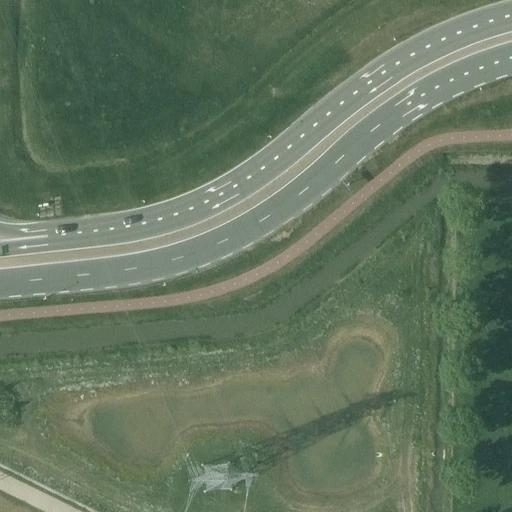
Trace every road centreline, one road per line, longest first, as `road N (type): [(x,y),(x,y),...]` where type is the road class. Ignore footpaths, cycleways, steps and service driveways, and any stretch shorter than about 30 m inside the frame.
road 1 (secondary): [(0,283),(136,269),(222,241),(294,196),(382,119),(511,60)]
road 2 (secondary): [(511,24),(387,77),(203,213),(165,227),(22,245)]
